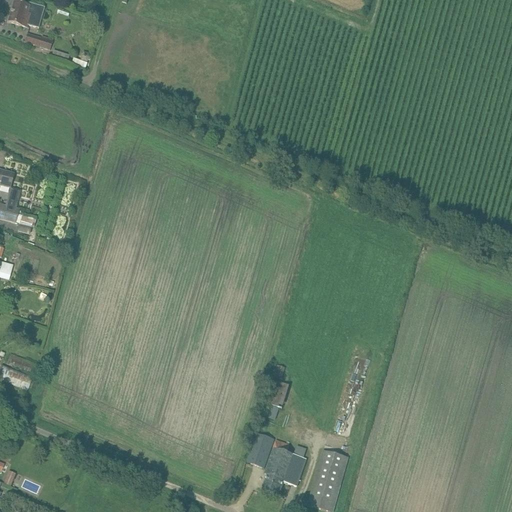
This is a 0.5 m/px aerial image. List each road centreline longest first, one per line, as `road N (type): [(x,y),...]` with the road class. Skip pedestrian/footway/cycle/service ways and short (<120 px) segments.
road 1 (track): [(511,260),(0,48)]
road 2 (track): [(0,415),(233,511)]
